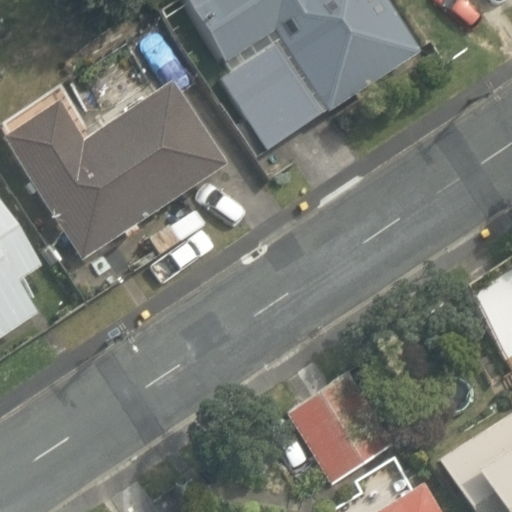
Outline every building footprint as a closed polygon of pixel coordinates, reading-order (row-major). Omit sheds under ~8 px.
[(217,77),(265,151),(416,54),(381,0),(180,0),(226,71),(217,77)] [(511,0),(478,0),(490,18),(511,3),(511,0)] [(1,139),(80,258),(221,164),(168,84),(81,142),(55,103),(1,139)] [(168,228),(178,244),(206,226),(196,211),(168,228)] [(0,335),(37,311),(17,280),(35,268),(0,215),(0,335)] [(78,293),(95,282),(82,263),(66,274),(78,293)] [(281,414),(331,487),(392,446),(342,372),(281,414)] [(511,511),(511,410),(433,460),(465,511),(511,511)] [(373,511),(435,511),(418,484),(373,511)]
